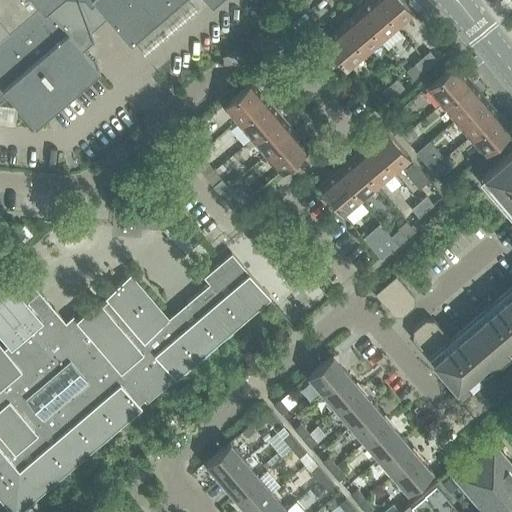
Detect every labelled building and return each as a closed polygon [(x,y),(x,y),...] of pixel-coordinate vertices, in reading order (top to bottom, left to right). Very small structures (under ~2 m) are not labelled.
[(0,0),(0,99),(7,94),(33,125),(97,70),(79,48),(90,39),(90,41),(91,41),(86,20),(107,14),(134,46),(188,0),(209,0),(0,0)] [(369,0),(366,0),(352,12),(377,41),(393,27),(369,0)] [(399,0),(369,0),(393,27),(410,13),(399,0)] [(352,12),(336,26),(360,55),(377,41),(352,12)] [(344,69),(360,55),(336,26),(319,41),(344,69)] [(439,39),(427,49),(434,58),(446,48),(439,39)] [(422,68),(434,58),(427,49),(415,60),(422,68)] [(424,86),(439,104),(467,79),(452,62),(424,86)] [(397,75),(389,82),(397,90),(404,84),(397,75)] [(439,104),(453,119),(480,95),(467,79),(439,104)] [(220,105),(236,123),(264,99),(248,80),(220,105)] [(389,97),(397,90),(389,82),(382,88),(389,97)] [(453,119),(467,135),(495,111),(480,95),(453,119)] [(236,123),(249,138),(277,113),(264,99),(236,123)] [(509,127),(495,111),(467,135),(481,152),(509,127)] [(249,138),(263,154),(291,130),(277,113),(249,138)] [(396,130),(401,136),(411,128),(405,121),(396,130)] [(384,127),(367,142),(392,170),(408,156),(384,127)] [(418,136),(411,128),(401,136),(408,144),(418,136)] [(306,147),(291,130),(263,154),(277,171),(306,147)] [(429,139),(415,152),(423,162),(429,168),(438,160),(443,156),(438,150),(429,139)] [(367,142),(350,156),(375,185),(392,170),(367,142)] [(186,151),(194,160),(202,152),(194,143),(186,151)] [(511,146),(481,173),(511,209),(511,287),(451,340),(431,317),(423,317),(411,327),(410,336),(458,392),(511,346),(511,146)] [(207,158),(202,152),(194,160),(199,165),(207,158)] [(350,156),(334,170),(359,198),(375,185),(350,156)] [(438,160),(429,168),(436,177),(446,168),(438,160)] [(221,163),(216,168),(220,172),(225,168),(221,163)] [(342,213),(359,198),(334,170),(317,184),(342,213)] [(214,184),(220,191),(228,184),(222,176),(214,184)] [(235,191),(228,184),(220,191),(226,198),(235,191)] [(235,191),(226,198),(234,207),(246,197),(239,188),(235,191)] [(424,194),(417,200),(424,208),(431,202),(424,194)] [(417,215),(424,208),(417,200),(409,206),(417,215)] [(147,208),(146,227),(159,228),(160,209),(147,208)] [(178,215),(162,229),(183,254),(199,240),(178,215)] [(259,217),(243,231),(250,240),(267,225),(259,217)] [(405,220),(399,225),(408,235),(414,230),(408,224),(405,220)] [(24,223),(9,236),(17,245),(32,232),(24,223)] [(384,227),(367,242),(374,250),(381,258),(385,254),(398,243),(397,242),(390,234),(389,234),(384,227)] [(396,228),(389,234),(390,234),(397,242),(404,236),(396,228)] [(0,494),(14,511),(37,491),(39,493),(40,492),(36,488),(42,483),(45,488),(90,449),(86,444),(92,440),(95,444),(140,405),(136,401),(142,396),(144,399),(167,379),(165,377),(171,371),(174,376),(268,294),(229,249),(202,273),(208,280),(167,315),(128,271),(102,293),(106,297),(100,302),(97,298),(75,317),(71,312),(63,319),(17,265),(4,273),(0,268),(0,333),(8,342),(3,347),(0,343),(0,494)] [(412,304),(413,296),(394,274),(373,292),(391,314),(400,314),(412,304)] [(305,373),(320,390),(344,369),(330,352),(305,373)] [(320,390),(334,406),(358,385),(344,369),(320,390)] [(334,406),(348,423),(372,402),(358,385),(334,406)] [(279,412),(286,406),(278,396),(271,402),(279,412)] [(348,423),(362,439),(386,419),(372,402),(348,423)] [(268,422),(275,416),(266,406),(260,412),(261,414),(267,420),(268,422)] [(261,414),(241,431),(247,437),(267,420),(261,414)] [(362,439),(376,456),(401,435),(386,419),(362,439)] [(293,428),(299,435),(307,429),(301,422),(293,428)] [(317,441),(307,429),(299,435),(309,447),(317,441)] [(281,437),(288,445),(295,439),(288,431),(281,437)] [(267,432),(261,437),(264,440),(270,436),(267,432)] [(376,456),(390,473),(415,452),(401,435),(376,456)] [(203,460),(217,477),(242,456),(227,439),(203,460)] [(305,451),(295,439),(288,445),(298,457),(305,451)] [(511,511),(511,464),(491,439),(453,470),(450,465),(394,511),(511,511)] [(277,451),(262,464),(265,468),(281,455),(277,451)] [(430,469),(415,452),(390,473),(405,490),(430,469)] [(321,462),(327,469),(335,462),(329,455),(321,462)] [(217,477),(231,493),(255,473),(242,456),(217,477)] [(345,474),(335,462),(327,469),(338,481),(345,474)] [(309,470),(316,478),(323,472),(316,464),(309,470)] [(333,484),(323,472),(316,478),(326,490),(333,484)] [(231,493),(245,510),(270,489),(255,473),(231,493)] [(349,494),(356,502),(363,496),(357,488),(349,494)] [(245,510),(247,511),(276,511),(284,506),(270,489),(245,510)] [(366,511),(373,507),(363,496),(356,502),(364,511),(366,511)] [(338,503),(345,511),(352,505),(345,497),(338,503)] [(125,511),(115,499),(100,511),(125,511)]
